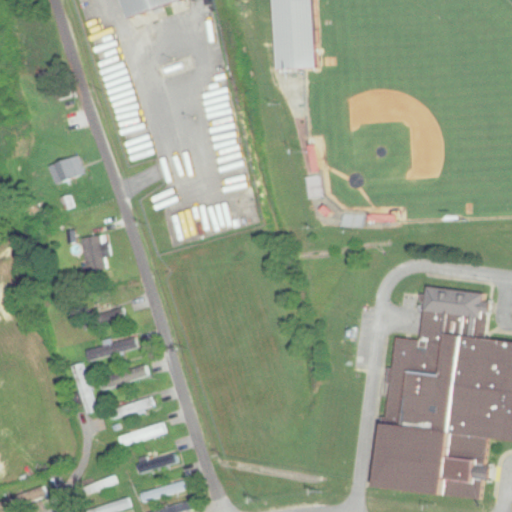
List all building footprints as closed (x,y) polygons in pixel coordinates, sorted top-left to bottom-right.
[(126,0),(135,23),(189,2),(188,0),(126,0)] [(316,0),(278,0),(282,74),(304,72),(320,71),(316,0)] [(50,168),(58,187),(86,175),(79,157),(50,168)] [(86,273),(108,272),(106,237),(85,238),(86,273)] [(380,490),(482,503),(490,439),(511,441),(511,340),(489,338),(495,295),(427,287),(421,339),(400,337),(380,490)] [(124,321),(125,306),(104,304),(103,319),(124,321)] [(142,350),(139,338),(90,351),(93,362),(142,350)] [(99,413),(85,364),(74,367),(88,416),(99,413)] [(157,408),(153,397),(111,410),(114,421),(157,408)] [(124,438),(128,449),(168,433),(164,423),(124,438)] [(139,475),(180,464),(177,451),(135,463),(139,475)] [(119,486),(117,477),(93,485),(96,493),(119,486)] [(189,490),(186,481),(143,494),(146,503),(189,490)] [(3,503),(7,511),(50,495),(47,486),(3,503)] [(97,509),(98,511),(117,511),(133,506),(130,497),(97,509)]
